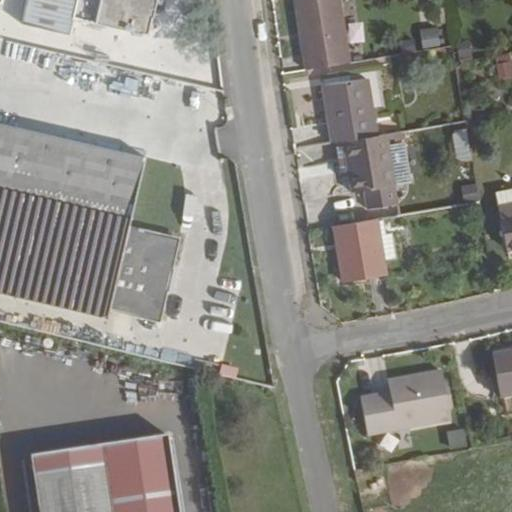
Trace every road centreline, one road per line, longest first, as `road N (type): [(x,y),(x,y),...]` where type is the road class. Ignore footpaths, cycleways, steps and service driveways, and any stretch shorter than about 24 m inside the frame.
road 1 (unclassified): [(238,0),(293,348)]
road 2 (residential): [(293,348),(511,305)]
road 3 (unclassified): [(293,348),(327,511)]
